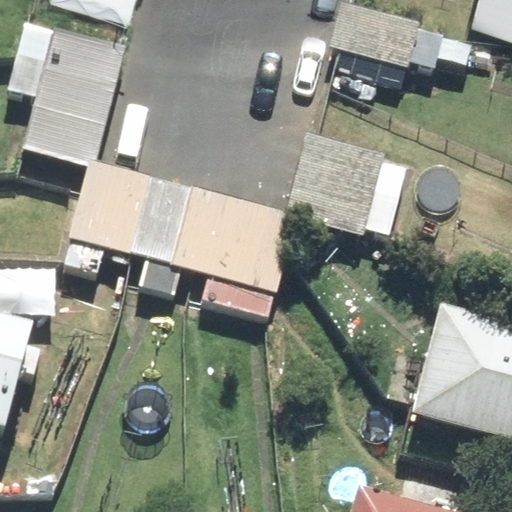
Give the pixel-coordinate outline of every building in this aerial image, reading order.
[(511,0),(466,0),(462,16),(511,29),(511,0)] [(411,32),(334,17),(326,61),(433,82),(439,51),(409,45),(411,32)] [(121,62),(20,37),(4,103),(28,109),(15,162),(80,178),(91,181),(121,62)] [(299,147),(279,227),(289,230),(386,254),(406,174),(299,147)] [(169,306),(175,281),(200,287),(194,312),(265,329),(289,230),(279,227),(91,181),(80,178),(55,277),(98,288),(104,263),(143,273),(137,298),(169,306)] [(511,343),(433,324),(405,433),(511,460),(511,343)] [(0,428),(17,357),(0,353),(0,428)] [(399,511),(352,499),(348,511),(399,511)]
